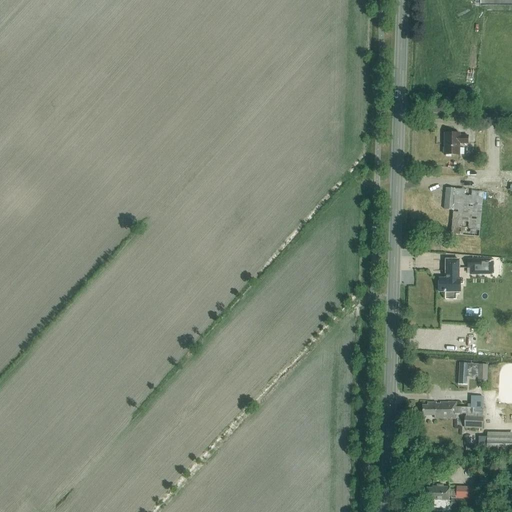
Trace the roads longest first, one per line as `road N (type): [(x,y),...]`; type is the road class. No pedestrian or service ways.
road 1 (primary): [(377,511),(359,315),(366,0)]
road 2 (unclassified): [(351,511),(341,389),(350,0)]
road 3 (unclassified): [(403,0),(388,463)]
